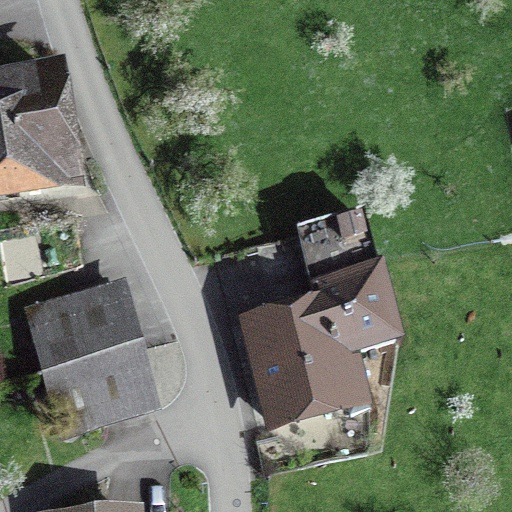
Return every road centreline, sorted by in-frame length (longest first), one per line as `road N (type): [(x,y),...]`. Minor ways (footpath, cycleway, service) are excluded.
road 1 (unclassified): [(60,0),(114,147),(182,291),(223,420)]
road 2 (residential): [(223,420),(145,441),(0,511)]
